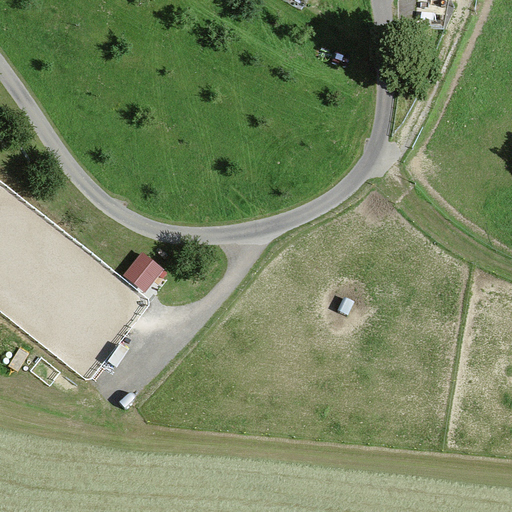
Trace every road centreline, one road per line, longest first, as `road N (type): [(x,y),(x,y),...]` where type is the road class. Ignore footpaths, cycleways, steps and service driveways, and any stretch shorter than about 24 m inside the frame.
road 1 (unclassified): [(381,0),(387,78),(374,155),(314,209),(242,234),(154,229),(88,193),(0,68)]
road 2 (track): [(0,392),(73,414),(114,406),(233,276),(242,234)]
road 3 (track): [(511,274),(457,237),(374,155)]
